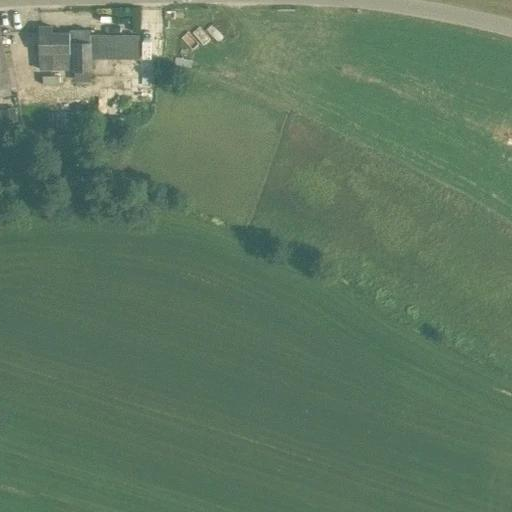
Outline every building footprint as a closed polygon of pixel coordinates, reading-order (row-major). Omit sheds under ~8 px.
[(70,68),(70,32),(52,33),(52,26),(39,26),(40,69),(70,68)] [(91,70),(91,56),(140,56),(140,35),(91,35),(90,30),(74,30),(74,70),(91,70)] [(0,97),(11,95),(0,33),(0,97)] [(18,120),(15,104),(0,107),(3,123),(18,120)] [(87,174),(83,131),(46,134),(50,177),(87,174)]
